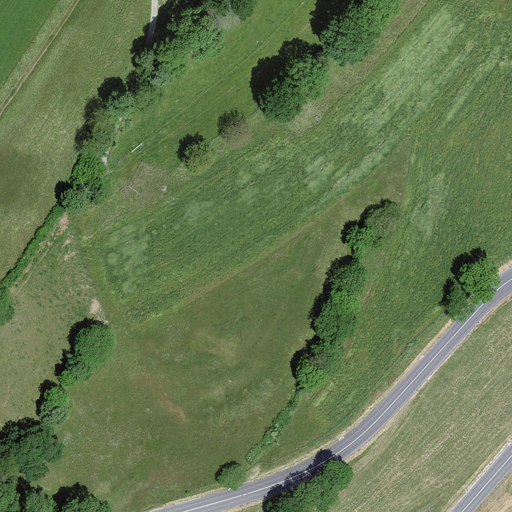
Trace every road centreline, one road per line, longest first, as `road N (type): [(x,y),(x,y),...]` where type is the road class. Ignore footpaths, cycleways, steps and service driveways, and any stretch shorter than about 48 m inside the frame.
road 1 (secondary): [(187,511),(285,480),(342,451),(511,281)]
road 2 (track): [(153,0),(154,24),(105,155)]
